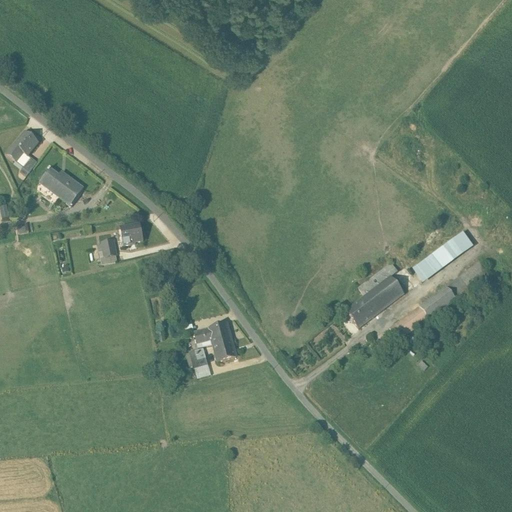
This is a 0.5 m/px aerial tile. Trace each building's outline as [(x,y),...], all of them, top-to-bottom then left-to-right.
[(37,144),(25,134),(15,146),(15,147),(22,153),(27,157),(37,144)] [(22,153),(15,147),(7,156),(15,162),(22,153)] [(27,157),(22,153),(15,162),(29,174),(36,164),(27,157)] [(49,170),(38,185),(69,208),(83,189),(61,173),(58,176),(49,170)] [(0,219),(9,219),(7,208),(0,208),(0,219)] [(139,226),(120,229),(123,248),(135,246),(135,245),(142,244),(139,226)] [(437,229),(415,243),(421,251),(442,236),(437,229)] [(422,284),(473,248),(463,233),(411,269),(422,284)] [(102,244),(105,260),(115,258),(117,257),(114,242),(102,244)] [(116,263),(115,258),(105,260),(102,244),(97,245),(101,266),(116,263)] [(479,264),(446,289),(456,302),(463,297),(466,301),(492,281),(479,264)] [(390,265),(357,291),(363,299),(390,279),(391,280),(397,274),(390,265)] [(363,299),(358,303),(371,321),(403,296),(391,280),(390,279),(363,299)] [(446,289),(419,309),(427,320),(429,323),(456,302),(446,289)] [(358,303),(344,314),(357,331),(371,321),(358,303)] [(419,309),(389,330),(398,342),(427,320),(419,309)] [(227,325),(209,330),(212,341),(213,346),(231,341),(227,325)] [(209,330),(194,334),(197,345),(212,341),(209,330)] [(231,341),(213,346),(218,363),(236,358),(231,341)] [(210,377),(205,349),(191,352),(196,379),(210,377)]
